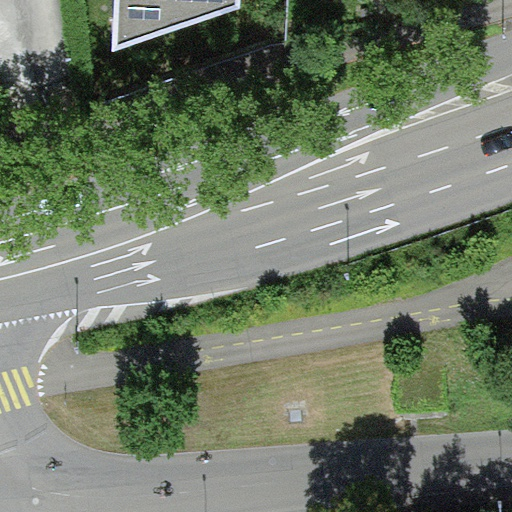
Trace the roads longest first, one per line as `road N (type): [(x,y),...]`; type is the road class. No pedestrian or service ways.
road 1 (primary): [(0,271),(278,194),(511,114)]
road 2 (residential): [(511,457),(76,496),(20,494),(0,481)]
